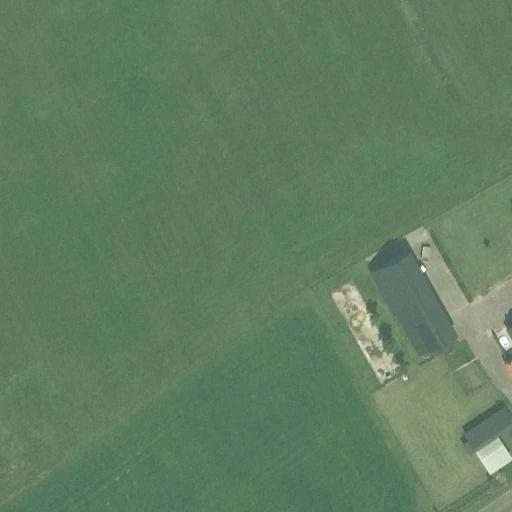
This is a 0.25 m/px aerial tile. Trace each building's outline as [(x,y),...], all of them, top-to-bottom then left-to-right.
[(460,331),(411,248),(369,271),(394,315),(395,314),(419,355),(460,331)] [(344,344),(358,339),(350,317),(336,322),(344,344)] [(443,351),(452,369),(480,355),(471,337),(443,351)] [(511,415),(505,405),(465,433),(475,449),(497,434),(511,424),(511,415)] [(511,455),(497,434),(475,449),(490,471),(511,456),(511,455)]
